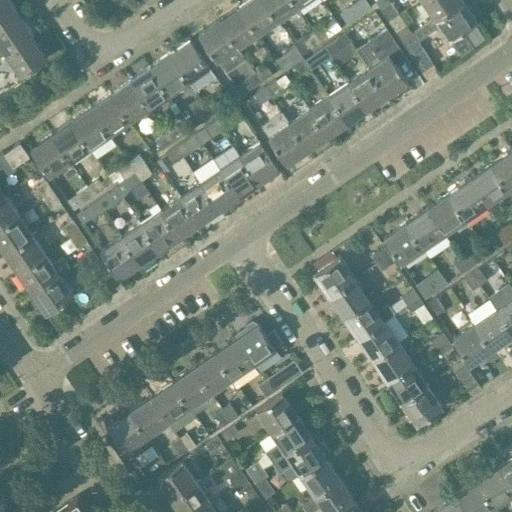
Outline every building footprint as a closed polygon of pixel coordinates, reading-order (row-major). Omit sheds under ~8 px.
[(0,0),(0,27),(20,13),(11,0),(0,0)] [(263,0),(244,0),(238,4),(257,32),(277,19),(263,0)] [(297,5),(293,0),(263,0),(277,19),(297,5)] [(370,5),(366,0),(353,0),(352,1),(359,12),(370,5)] [(463,0),(457,0),(434,16),(402,38),(409,48),(418,41),(417,39),(440,24),(448,36),(476,18),(463,0)] [(423,0),(434,16),(457,0),(423,0)] [(388,17),(397,11),(391,1),(381,7),(388,17)] [(237,46),(257,32),(238,4),(218,18),(237,46)] [(405,22),(397,11),(388,17),(396,29),(405,22)] [(0,27),(0,43),(6,52),(33,33),(20,13),(0,27)] [(218,18),(198,32),(217,60),(237,46),(218,18)] [(325,22),(314,30),(320,39),(332,31),(325,22)] [(406,80),(397,68),(399,66),(397,63),(395,64),(390,57),(402,49),(386,26),(367,39),(380,57),(367,66),(386,94),(406,80)] [(309,47),(320,39),(314,30),(303,37),(301,35),(292,41),(295,45),(300,53),(309,47)] [(335,37),(324,45),(330,55),(351,40),(344,31),(335,37)] [(47,53),(33,33),(6,52),(19,72),(47,53)] [(192,85),(213,71),(190,37),(169,51),(188,79),(192,85)] [(432,62),(418,41),(409,48),(423,68),(432,62)] [(302,55),(300,53),(295,45),(286,51),(293,62),(302,55)] [(319,62),(330,55),(324,45),(313,52),(319,62)] [(168,92),(188,79),(169,51),(149,65),(168,92)] [(293,62),(295,65),(300,73),(309,66),(302,55),(293,62)] [(265,63),(254,71),(261,80),(272,73),(265,63)] [(148,106),(168,92),(149,65),(129,78),(148,106)] [(366,108),(386,94),(367,66),(347,80),(366,108)] [(251,87),(261,80),(254,71),(245,77),(251,87)] [(128,120),(148,106),(129,78),(110,92),(128,120)] [(276,78),(265,86),(271,95),(282,88),(276,78)] [(347,80),(327,93),(346,121),(366,108),(347,80)] [(260,103),(271,95),(265,86),(254,93),(260,103)] [(110,92),(90,106),(109,133),(128,120),(110,92)] [(327,135),(346,121),(327,93),(308,107),(327,135)] [(216,97),(205,104),(211,114),(222,106),(216,97)] [(211,114),(205,104),(194,112),(200,121),(211,114)] [(90,146),(109,133),(90,106),(71,118),(90,146)] [(308,107),(288,120),(307,148),(327,135),(308,107)] [(280,109),(261,123),(287,161),(307,148),(288,120),(280,109)] [(227,111),(215,119),(222,129),(234,121),(227,111)] [(71,118),(50,133),(69,160),(90,146),(71,118)] [(211,137),(222,129),(215,119),(204,127),(211,137)] [(177,124),(166,132),(172,141),(183,133),(177,124)] [(155,139),(161,148),(172,141),(166,132),(155,139)] [(50,174),(69,160),(50,133),(31,146),(50,174)] [(187,138),(176,146),(183,156),(193,148),(187,138)] [(260,139),(238,154),(257,181),(278,167),(260,139)] [(14,166),(30,155),(20,141),(4,152),(14,166)] [(171,163),(183,156),(176,146),(164,153),(171,163)] [(511,148),(491,162),(508,187),(511,193),(511,148)] [(14,166),(4,152),(3,153),(2,150),(0,151),(0,197),(5,193),(10,190),(1,178),(15,169),(13,166),(14,166)] [(139,153),(128,160),(135,170),(145,162),(139,153)] [(238,195),(257,181),(238,154),(219,167),(238,195)] [(118,168),(122,175),(124,177),(135,170),(128,160),(118,168)] [(152,172),(147,165),(145,162),(135,170),(141,180),(152,172)] [(487,201),(508,187),(491,162),(469,177),(487,201)] [(219,167),(199,181),(218,208),(238,195),(219,167)] [(141,180),(135,170),(124,177),(131,187),(141,180)] [(105,187),(98,177),(86,185),(93,195),(105,187)] [(466,216),(487,201),(469,177),(448,191),(466,216)] [(35,185),(44,197),(53,190),(45,178),(35,185)] [(198,222),(218,208),(199,181),(179,194),(198,222)] [(73,208),(93,195),(86,185),(76,192),(67,199),(73,208)] [(117,186),(97,200),(103,210),(123,196),(117,186)] [(53,190),(44,197),(50,206),(60,200),(53,190)] [(444,231),(466,216),(448,191),(427,206),(444,231)] [(0,226),(19,213),(5,193),(0,197),(0,226)] [(179,194),(160,208),(179,235),(198,222),(179,194)] [(93,217),(103,210),(97,200),(86,207),(93,217)] [(422,245),(444,231),(427,206),(405,221),(422,245)] [(159,249),(179,235),(160,208),(140,221),(159,249)] [(0,226),(0,244),(5,252),(32,233),(19,213),(0,226)] [(63,225),(70,236),(80,229),(73,219),(63,225)] [(140,221),(120,235),(139,262),(159,249),(140,221)] [(401,260),(422,245),(405,221),(384,235),(401,260)] [(511,224),(510,221),(503,225),(511,238),(511,237),(511,224)] [(504,243),(511,238),(503,225),(495,230),(504,243)] [(80,229),(70,236),(78,247),(87,240),(80,229)] [(46,253),(32,233),(5,252),(18,271),(46,253)] [(119,276),(139,262),(120,235),(100,248),(119,276)] [(389,252),(385,246),(372,254),(377,261),(389,252)] [(114,279),(94,250),(87,255),(93,263),(90,265),(104,286),(114,279)] [(467,250),(460,254),(469,267),(476,263),(467,250)] [(394,260),(389,252),(377,261),(382,268),(394,260)] [(53,263),(46,253),(18,271),(32,291),(59,273),(70,266),(63,256),(53,263)] [(330,293),(355,276),(340,253),(314,271),(330,293)] [(461,272),(469,267),(460,254),(453,260),(461,272)] [(478,266),(472,270),(480,283),(487,279),(478,266)] [(472,270),(464,276),(473,289),(480,283),(472,270)] [(426,276),(417,283),(426,296),(448,282),(440,271),(434,275),(426,276)] [(73,293),(59,273),(32,291),(46,312),(73,293)] [(369,297),(355,276),(330,293),(344,314),(369,297)] [(511,330),(511,284),(510,282),(496,291),(504,302),(496,307),(511,330)] [(419,295),(414,288),(401,296),(406,304),(419,295)] [(423,302),(419,295),(406,304),(411,310),(423,302)] [(428,300),(437,313),(444,308),(436,295),(428,300)] [(344,314),(359,336),(384,318),(395,311),(389,302),(378,310),(369,297),(344,314)] [(492,347),(511,333),(511,330),(496,307),(475,322),(492,347)] [(282,340),(274,328),(267,333),(258,320),(257,321),(253,318),(246,323),(247,328),(237,335),(254,361),(276,346),(275,345),(282,340)] [(398,339),(384,318),(359,336),(373,357),(398,339)] [(470,362),(492,347),(475,322),(453,336),(470,362)] [(448,337),(443,330),(430,339),(435,346),(448,337)] [(233,375),(254,361),(237,335),(215,349),(233,375)] [(452,345),(448,337),(435,346),(440,353),(452,345)] [(373,357),(387,378),(413,361),(398,339),(373,357)] [(215,349),(194,364),(211,390),(233,375),(215,349)] [(294,358),(266,377),(274,390),(302,370),(294,358)] [(480,385),(462,359),(452,366),(470,392),(480,385)] [(427,382),(413,361),(387,378),(397,393),(402,399),(427,382)] [(190,404),(211,390),(194,364),(173,379),(182,393),(190,404)] [(266,377),(258,383),(267,395),(274,390),(266,377)] [(151,393),(169,419),(190,404),(182,393),(173,379),(151,393)] [(427,382),(402,399),(416,421),(442,403),(427,382)] [(297,412),(282,390),(257,407),(272,430),(297,412)] [(169,419),(151,393),(130,408),(148,433),(169,419)] [(222,406),(231,419),(238,414),(230,401),(222,406)] [(224,423),(231,419),(222,406),(216,411),(224,423)] [(106,435),(113,445),(120,440),(126,448),(148,433),(130,408),(109,423),(114,430),(106,435)] [(286,450),(311,433),(297,412),(272,430),(279,440),(266,449),(272,459),(286,450)] [(227,439),(239,431),(234,423),(222,431),(227,439)] [(180,435),(189,448),(196,443),(187,430),(180,435)] [(326,454),(311,433),(286,450),(272,459),(280,471),(294,461),(301,472),(326,454)] [(210,449),(223,441),(218,434),(205,442),(210,449)] [(181,453),(189,448),(180,435),(173,440),(181,453)] [(258,459),(246,467),(251,474),(263,466),(272,459),(266,449),(258,459)] [(140,465),(147,476),(167,462),(160,452),(140,465)] [(341,476),(326,454),(301,472),(315,493),(341,476)] [(511,454),(499,464),(511,483),(511,454)] [(198,480),(183,458),(157,475),(173,497),(198,480)] [(494,503),(511,491),(511,483),(499,464),(477,478),(494,503)] [(251,474),(256,482),(268,473),(263,466),(251,474)] [(247,477),(242,469),(230,478),(235,485),(247,477)] [(332,511),(355,497),(341,476),(315,493),(302,502),(308,511),(322,503),(328,511),(332,511)] [(240,492),(252,484),(247,477),(235,485),(240,492)] [(481,511),(494,503),(477,478),(456,493),(468,511),(481,511)] [(195,511),(212,500),(198,480),(173,497),(182,511),(195,511)] [(437,511),(468,511),(456,493),(434,508),(437,511)] [(89,511),(77,494),(62,504),(65,509),(60,511),(89,511)] [(195,511),(219,511),(220,511),(227,506),(220,495),(212,500),(195,511)] [(365,511),(355,497),(332,511),(365,511)] [(275,510),(276,511),(287,511),(292,509),(287,502),(275,510)]
